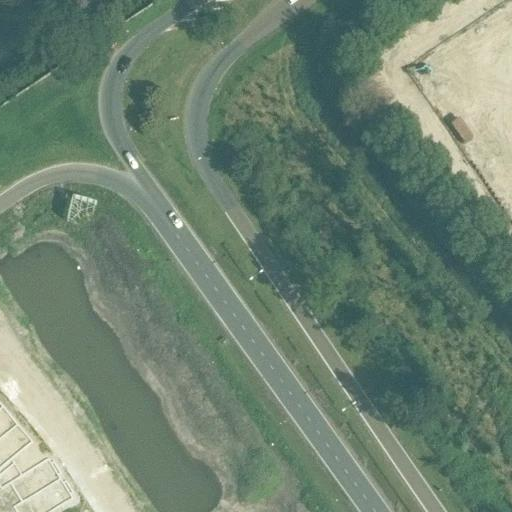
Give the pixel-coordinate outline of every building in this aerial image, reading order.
[(511,0),(445,0),(365,54),(511,243),(511,123),(460,74),(511,32),(511,0)] [(3,408),(0,409),(0,439),(17,425),(3,408)] [(17,425),(0,439),(0,470),(33,444),(17,425)] [(13,464),(0,475),(0,490),(9,485),(21,505),(60,480),(58,476),(61,475),(53,462),(50,464),(48,460),(21,476),(13,464)] [(60,480),(21,505),(25,511),(53,511),(73,500),(70,496),(73,494),(65,482),(62,483),(60,480)]
